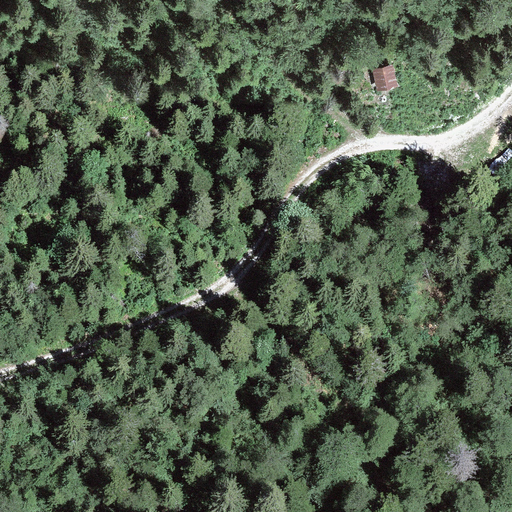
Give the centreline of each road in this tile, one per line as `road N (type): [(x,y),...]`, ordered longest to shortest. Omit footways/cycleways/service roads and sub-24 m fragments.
road 1 (track): [(511,95),(479,128),(454,139),(375,139),(329,158),(283,205),(206,320),(0,381)]
road 2 (track): [(375,139),(316,100),(231,0)]
